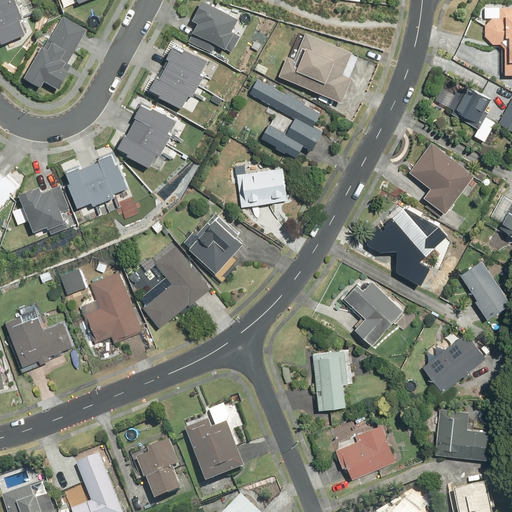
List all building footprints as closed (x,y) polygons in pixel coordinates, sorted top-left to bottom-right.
[(0,0),(0,16),(14,11),(9,0),(0,0)] [(249,11),(227,0),(204,0),(192,22),(232,43),(249,11)] [(506,72),(511,72),(511,6),(499,6),(499,16),(486,16),(486,43),(506,43),(506,72)] [(0,45),(24,36),(14,11),(0,16),(0,45)] [(84,34),(61,20),(19,88),(42,102),(84,34)] [(298,29),(280,73),(343,99),(362,54),(298,29)] [(182,36),(169,59),(199,77),(212,54),(182,36)] [(169,59),(155,81),(185,99),(199,77),(169,59)] [(322,112),(259,78),(251,93),(296,117),(288,132),(270,122),(262,137),(298,156),(305,143),(314,148),(324,128),(316,124),(322,112)] [(452,108),(461,91),(444,81),(434,98),(452,108)] [(450,112),(479,127),(494,99),(465,84),(450,112)] [(148,97),(136,118),(170,136),(181,115),(148,97)] [(511,99),(500,123),(511,129),(511,99)] [(136,118),(125,140),(158,158),(170,136),(136,118)] [(425,196),(446,211),(475,173),(433,141),(410,170),(432,187),(425,196)] [(117,149),(95,157),(107,189),(129,181),(117,149)] [(95,157),(73,166),(85,198),(107,189),(95,157)] [(0,167),(0,207),(24,184),(4,163),(0,167)] [(284,167),(238,173),(242,205),(288,199),(284,167)] [(65,173),(24,189),(38,224),(79,208),(65,173)] [(511,204),(501,225),(511,230),(511,204)] [(429,269),(417,262),(448,236),(439,225),(428,235),(405,208),(384,226),(386,229),(382,232),(376,226),(367,234),(368,246),(379,251),(398,253),(396,273),(421,285),(429,269)] [(213,210),(185,242),(217,271),(246,239),(213,210)] [(145,306),(161,327),(210,288),(175,245),(155,261),(173,283),(145,306)] [(459,276),(489,317),(511,301),(511,299),(483,259),(459,276)] [(144,331),(119,271),(92,282),(102,307),(84,314),(95,343),(113,336),(116,342),(144,331)] [(374,345),(406,310),(366,275),(345,298),(366,316),(355,328),(374,345)] [(38,309),(7,321),(25,365),(76,345),(67,320),(45,328),(38,309)] [(471,326),(460,309),(449,316),(460,333),(471,326)] [(469,332),(424,366),(443,390),(487,357),(469,332)] [(314,353),(319,406),(352,403),(347,350),(314,353)] [(441,408),(436,452),(487,458),(490,430),(470,428),(471,412),(441,408)] [(186,428),(208,480),(245,464),(227,420),(213,426),(210,419),(186,428)] [(416,422),(406,427),(411,438),(421,433),(416,422)] [(338,449),(351,479),(397,460),(383,425),(357,435),(359,440),(338,449)] [(138,457),(155,497),(182,486),(174,466),(181,463),(170,438),(149,447),(151,452),(138,457)] [(68,509),(68,511),(124,511),(100,452),(77,461),(93,499),(68,509)] [(493,511),(486,479),(454,487),(460,511),(493,511)] [(56,511),(45,480),(3,494),(9,511),(56,511)] [(396,511),(421,511),(429,502),(413,490),(396,511)] [(261,511),(242,492),(222,511),(261,511)]
